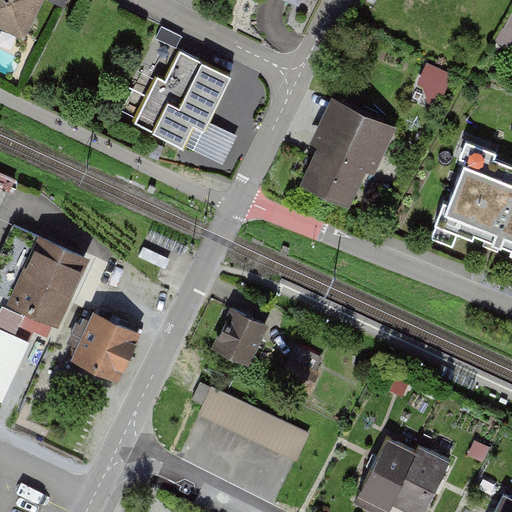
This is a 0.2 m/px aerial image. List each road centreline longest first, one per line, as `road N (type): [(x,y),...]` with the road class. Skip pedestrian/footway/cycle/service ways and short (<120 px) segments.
road 1 (residential): [(236,203),(511,306)]
road 2 (residential): [(125,447),(236,203)]
road 3 (residential): [(298,77),(141,0)]
road 4 (residential): [(125,447),(259,511)]
road 5 (residential): [(236,203),(298,77)]
